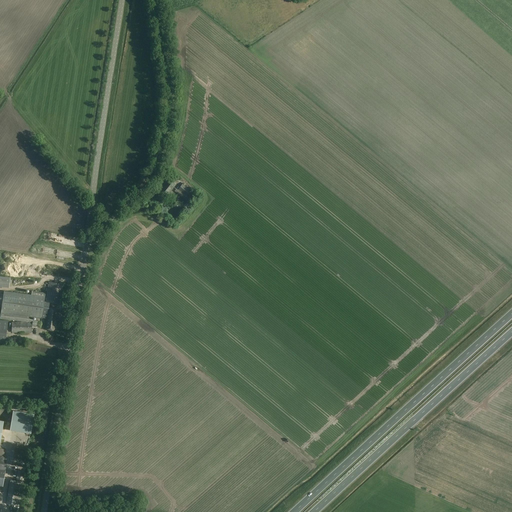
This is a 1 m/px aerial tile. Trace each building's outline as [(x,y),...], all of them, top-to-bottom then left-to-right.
[(176,185),(169,179),(163,186),(164,187),(161,191),(167,196),(171,190),(172,190),(176,185)] [(183,184),(178,191),(176,190),(174,192),(187,202),(189,201),(190,200),(191,201),(194,197),(193,196),(191,199),(190,198),(189,199),(187,197),(191,191),(188,189),(188,188),(183,184)] [(44,259),(31,260),(31,257),(26,258),(27,267),(44,265),(44,259)] [(10,278),(0,276),(0,286),(9,288),(9,285),(12,285),(12,280),(10,280),(10,278)] [(63,284),(49,282),(46,302),(44,302),(46,294),(32,291),(31,296),(4,291),(0,319),(26,322),(12,322),(12,333),(32,333),(32,326),(40,328),(41,322),(33,320),(33,317),(41,318),(45,318),(44,325),(43,324),(42,329),(44,329),(43,329),(54,331),(56,320),(57,320),(59,310),(49,308),(50,303),(60,305),(63,284)] [(8,321),(0,320),(0,341),(6,342),(8,321)] [(13,411),(10,430),(29,433),(32,414),(13,411)] [(23,484),(19,484),(9,482),(7,504),(16,506),(20,506),(23,484)]
